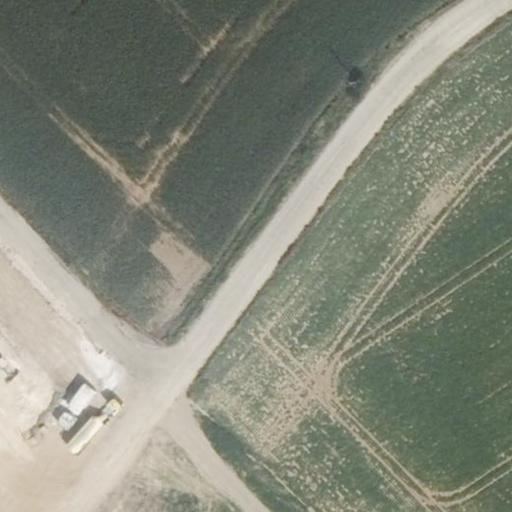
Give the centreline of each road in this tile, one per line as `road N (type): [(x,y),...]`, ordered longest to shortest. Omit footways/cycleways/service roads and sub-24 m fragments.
road 1 (track): [(88,511),(395,84),(511,2)]
road 2 (track): [(163,404),(123,422),(70,417),(0,333)]
